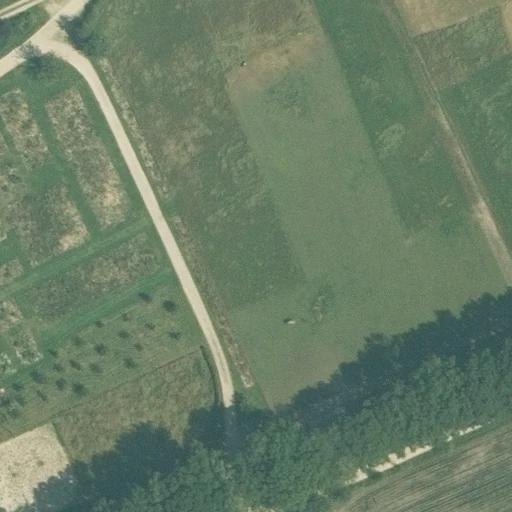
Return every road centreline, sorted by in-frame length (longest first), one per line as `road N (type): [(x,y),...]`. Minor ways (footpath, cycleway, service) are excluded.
road 1 (track): [(247,511),(224,462),(241,417),(239,375),(65,0)]
road 2 (track): [(511,417),(298,511)]
road 3 (track): [(224,462),(114,511)]
